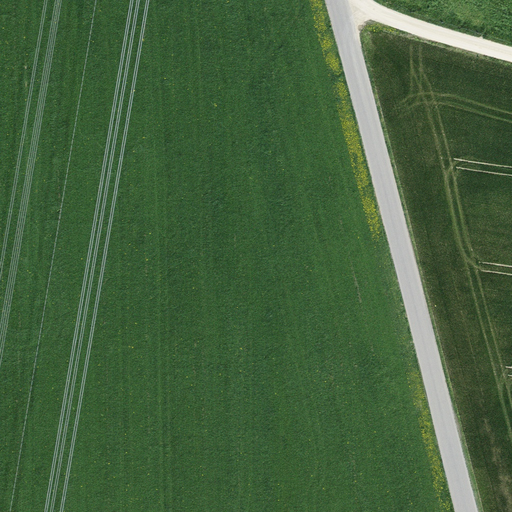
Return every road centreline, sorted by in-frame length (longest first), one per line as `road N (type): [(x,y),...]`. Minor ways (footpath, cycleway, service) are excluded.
road 1 (unclassified): [(460,511),(340,0)]
road 2 (unclassified): [(353,0),(511,46)]
